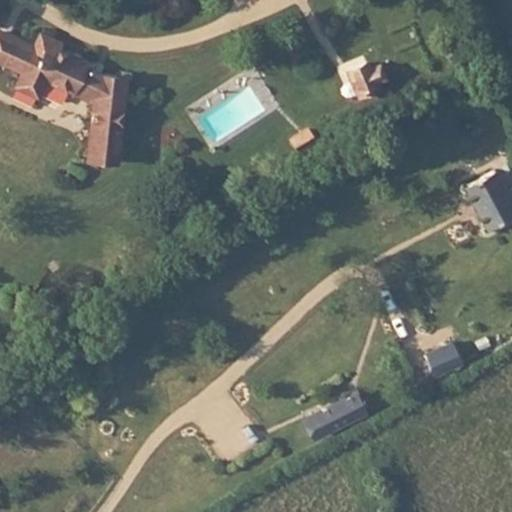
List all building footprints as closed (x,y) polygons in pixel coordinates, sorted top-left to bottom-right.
[(0,103),(4,105),(12,87),(40,100),(42,96),(62,106),(53,164),(80,167),(90,85),(63,83),(49,76),(51,72),(23,59),(14,55),(18,47),(6,43),(0,56),(0,103)] [(18,47),(14,55),(23,59),(27,52),(18,47)] [(333,61),(312,72),(328,101),(347,90),(343,83),(354,78),(347,64),(338,69),(333,61)] [(256,149),(264,162),(280,152),(272,139),(256,149)] [(448,239),(493,218),(483,192),(467,200),(457,176),(425,190),(448,239)] [(387,363),(398,384),(401,382),(427,366),(419,347),(402,355),(387,363)] [(305,379),(246,411),(258,434),(318,401),(305,379)]
